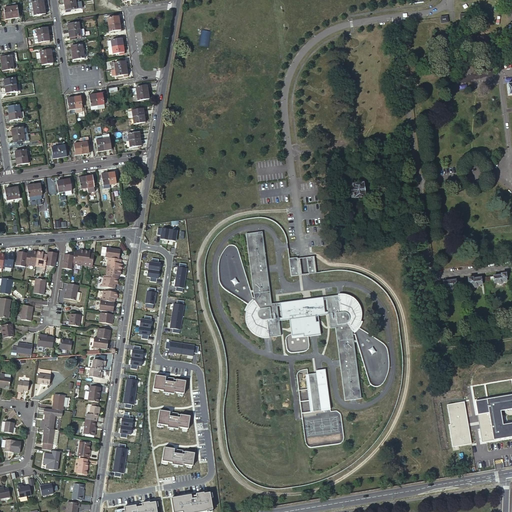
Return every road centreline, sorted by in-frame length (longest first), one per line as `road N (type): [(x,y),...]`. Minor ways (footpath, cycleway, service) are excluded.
road 1 (track): [(297,209),(243,212),(216,226),(202,250),(200,284),(220,360),(218,421),(228,464),(257,490),(327,486),(372,454),(395,422),(407,385),(407,344),(397,297),(381,279),(302,254)]
road 2 (residential): [(136,243),(162,249),(169,260),(155,360),(199,371),(210,477),(98,497)]
road 3 (unclassified): [(136,243),(98,497)]
road 4 (residential): [(283,511),(506,473)]
road 5 (residential): [(8,179),(151,157)]
road 6 (residential): [(177,3),(127,10),(138,75),(164,73)]
